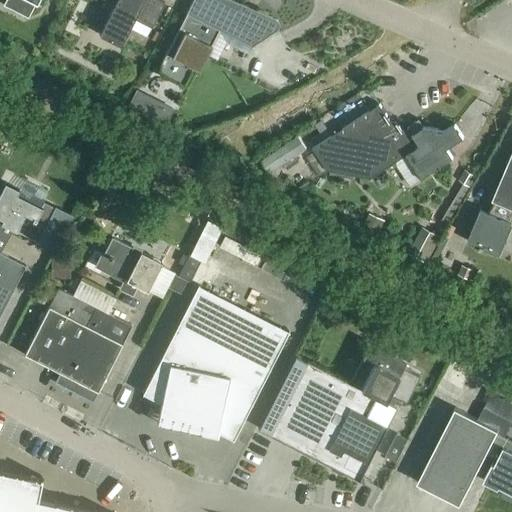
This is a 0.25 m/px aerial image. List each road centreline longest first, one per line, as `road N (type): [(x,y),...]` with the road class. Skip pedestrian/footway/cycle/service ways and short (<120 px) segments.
road 1 (residential): [(0,399),(174,490)]
road 2 (residential): [(354,0),(511,66)]
